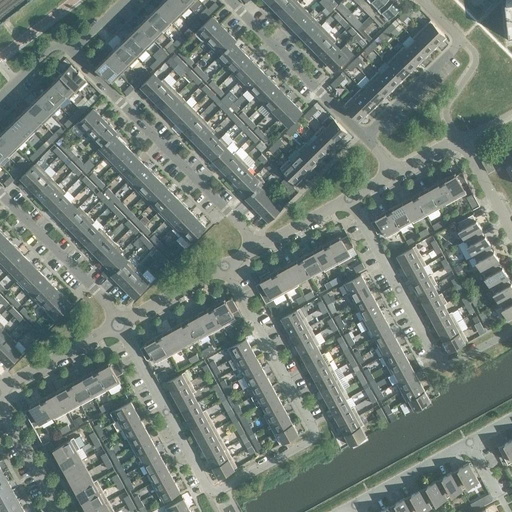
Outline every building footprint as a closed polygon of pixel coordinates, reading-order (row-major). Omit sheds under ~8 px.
[(181,15),(165,0),(163,0),(156,7),(172,24),(181,15)] [(189,7),(182,0),(165,0),(181,15),(189,7)] [(182,0),(189,7),(190,6),(194,10),(201,3),(198,0),(182,0)] [(288,0),(273,0),(270,4),(277,11),(288,0)] [(300,3),(296,0),(288,0),(277,11),(284,18),(300,3)] [(364,0),(359,4),(370,15),(385,0),(364,0)] [(385,0),(370,15),(381,26),(402,5),(396,0),(392,0),(392,1),(391,0),(385,0)] [(215,2),(208,9),(211,12),(218,6),(215,2)] [(307,10),(300,3),(284,18),(291,25),(307,10)] [(333,9),(328,4),(325,7),(330,12),(333,9)] [(413,10),(409,6),(404,11),(408,15),(413,10)] [(172,24),(156,7),(147,16),(163,32),(172,24)] [(211,12),(208,9),(202,15),(205,19),(211,12)] [(314,18),(307,10),(291,25),(298,33),(314,18)] [(408,15),(404,11),(399,16),(402,20),(408,15)] [(342,18),(337,13),(334,16),(339,21),(342,18)] [(163,32),(147,16),(139,24),(155,41),(163,32)] [(220,24),(212,16),(195,33),(203,41),(204,40),(220,24)] [(321,25),(314,18),(298,33),(306,40),(321,25)] [(348,24),(342,18),(339,21),(344,27),(348,24)] [(198,19),(191,26),(194,29),(201,22),(198,19)] [(430,20),(421,29),(438,46),(443,40),(441,39),(445,35),(430,20)] [(396,27),(392,23),(387,28),(390,32),(396,27)] [(155,41),(139,24),(130,33),(146,49),(155,41)] [(228,32),(220,24),(204,40),(211,48),(228,32)] [(328,32),(321,25),(306,40),(313,47),(328,32)] [(194,29),(191,26),(184,32),(188,35),(194,29)] [(357,33),(351,27),(348,31),(353,36),(357,33)] [(390,32),(387,28),(381,33),(385,37),(390,32)] [(438,46),(421,29),(413,37),(415,40),(429,54),(435,49),(433,47),(436,44),(437,46),(438,46)] [(235,40),(228,32),(211,48),(219,56),(235,40)] [(335,39),(328,32),(313,47),(320,55),(335,39)] [(146,49),(130,33),(122,41),(138,57),(146,49)] [(362,38),(357,33),(353,36),(359,41),(362,38)] [(180,36),(174,43),(177,46),(183,39),(180,36)] [(336,40),(335,39),(320,55),(327,62),(340,49),(333,42),(336,40)] [(236,40),(235,40),(219,56),(220,56),(227,63),(241,49),(234,42),(236,40)] [(378,44),(375,40),(369,45),(373,49),(378,44)] [(429,54),(415,40),(406,48),(420,63),(426,57),(424,55),(427,53),(429,54)] [(138,57),(122,41),(113,49),(129,66),(138,57)] [(177,46),(174,43),(167,49),(170,52),(177,46)] [(373,49),(369,45),(364,50),(368,54),(373,49)] [(404,46),(395,54),(412,71),(417,66),(416,64),(418,61),(420,63),(406,48),(404,46)] [(129,66),(113,49),(105,58),(121,74),(129,66)] [(248,57),(241,49),(227,63),(234,70),(231,73),(232,73),(248,57)] [(347,57),(340,49),(327,62),(334,70),(347,57)] [(182,50),(179,53),(184,59),(188,56),(182,50)] [(163,53),(156,59),(160,63),(166,56),(163,53)] [(412,71),(395,54),(387,63),(389,65),(403,79),(409,74),(407,72),(410,70),(412,71)] [(182,61),(177,55),(173,59),(179,64),(182,61)] [(194,62),(188,56),(184,59),(190,65),(194,62)] [(256,65),(248,57),(232,73),(239,81),(256,65)] [(361,60),(357,57),(352,62),(356,65),(361,60)] [(121,74),(105,58),(96,67),(112,83),(121,74)] [(160,63),(156,59),(150,66),(153,69),(160,63)] [(187,66),(182,61),(179,64),(184,69),(187,66)] [(356,65),(352,62),(347,67),(351,71),(356,65)] [(71,64),(62,73),(78,90),(87,81),(83,77),(84,76),(78,71),(71,64)] [(197,65),(194,68),(200,75),(203,71),(197,65)] [(263,73),(256,65),(239,81),(247,89),(263,73)] [(403,79),(389,65),(381,73),(395,88),(400,82),(399,81),(401,78),(403,80),(403,79)] [(146,70),(139,76),(143,79),(149,73),(146,70)] [(196,75),(191,70),(188,73),(193,79),(196,75)] [(209,77),(203,71),(200,75),(206,81),(209,77)] [(378,71),(370,79),(386,96),(392,91),(390,89),(393,86),(394,88),(395,88),(381,73),(378,71)] [(78,90),(62,73),(53,82),(69,98),(78,90)] [(141,86),(148,93),(164,78),(163,78),(161,80),(154,73),(141,86)] [(271,81),(263,73),(247,89),(255,97),(271,81)] [(344,77),(340,73),(335,78),(339,82),(344,77)] [(201,81),(196,75),(193,79),(198,84),(201,81)] [(143,79),(139,76),(133,83),(136,86),(143,79)] [(171,86),(164,78),(148,93),(156,101),(171,86)] [(339,82),(335,78),(330,83),(334,87),(339,82)] [(386,96),(370,79),(361,88),(378,105),(383,99),(381,97),(384,95),(386,96)] [(212,81),(209,84),(215,90),(218,87),(212,81)] [(279,88),(271,81),(255,97),(262,104),(279,88)] [(69,98),(53,82),(45,90),(61,106),(59,103),(66,96),(69,98)] [(210,90),(205,84),(202,88),(207,93),(210,90)] [(124,91),(127,94),(134,88),(131,85),(124,91)] [(178,93),(171,86),(156,101),(163,108),(178,93)] [(224,93),(218,87),(215,90),(221,96),(224,93)] [(286,96),(279,88),(262,104),(270,112),(286,96)] [(378,105),(361,88),(353,96),(369,113),(375,108),(373,106),(376,103),(377,105),(378,105)] [(61,106),(45,90),(36,99),(52,115),(61,106)] [(216,95),(210,90),(207,93),(212,98),(216,95)] [(95,93),(88,100),(91,103),(98,97),(95,93)] [(185,100),(178,93),(163,108),(170,115),(185,100)] [(227,96),(224,99),(230,105),(233,102),(227,96)] [(294,104),(286,96),(270,112),(277,120),(294,104)] [(369,113),(353,96),(344,105),(360,122),(366,116),(364,114),(367,112),(369,113)] [(52,115),(36,99),(27,107),(43,123),(52,115)] [(225,104),(219,99),(216,102),(221,108),(225,104)] [(91,103),(88,100),(81,106),(85,110),(91,103)] [(193,107),(185,100),(170,115),(177,123),(193,107)] [(239,108),(233,102),(230,105),(236,112),(239,108)] [(230,110),(225,104),(221,108),(227,113),(230,110)] [(302,112),(294,104),(277,120),(278,120),(280,118),(288,125),(302,112)] [(317,109),(313,105),(308,110),(312,114),(317,109)] [(43,123),(27,107),(19,115),(35,132),(43,123)] [(200,115),(193,107),(177,123),(184,130),(200,115)] [(77,124),(85,132),(101,116),(93,108),(77,124)] [(77,110),(71,117),(74,120),(81,114),(77,110)] [(312,114),(308,110),(303,115),(307,119),(312,114)] [(243,112),(239,115),(245,121),(248,118),(243,112)] [(239,119),(234,114),(231,117),(236,122),(239,119)] [(35,132),(19,115),(10,124),(26,140),(35,132)] [(207,122),(200,115),(184,130),(191,137),(207,122)] [(321,123),(323,125),(339,142),(345,136),(343,135),(347,131),(330,115),(321,123)] [(108,124),(101,116),(85,132),(92,140),(108,124)] [(74,120),(71,117),(64,123),(67,126),(74,120)] [(254,124),(248,118),(245,121),(251,127),(254,124)] [(244,124),(239,119),(236,122),(241,128),(244,124)] [(214,129),(207,122),(191,137),(198,144),(214,129)] [(300,125),(296,122),(291,127),(295,131),(300,125)] [(26,140),(10,124),(2,132),(18,149),(26,140)] [(116,132),(108,124),(92,140),(99,147),(97,149),(98,150),(116,132)] [(323,125),(314,133),(331,150),(336,145),(335,143),(337,140),(339,142),(323,125)] [(60,127),(53,134),(57,137),(63,131),(60,127)] [(258,127),(254,130),(260,136),(264,133),(258,127)] [(295,131),(291,127),(286,132),(290,136),(295,131)] [(254,134),(248,128),(245,132),(250,137),(254,134)] [(214,130),(214,129),(198,144),(206,152),(221,137),(221,136),(218,139),(212,132),(214,130)] [(18,149),(2,132),(0,133),(0,147),(9,157),(18,149)] [(117,132),(116,132),(98,150),(105,158),(121,142),(114,134),(117,132)] [(270,139),(264,133),(260,136),(266,143),(270,139)] [(331,150),(314,133),(306,142),(322,159),(328,153),(326,152),(329,149),(331,151),(331,150)] [(57,137),(53,134),(47,140),(50,143),(57,137)] [(259,139),(254,134),(250,137),(255,142),(259,139)] [(228,144),(221,137),(206,152),(213,159),(228,144)] [(283,142),(279,138),(274,143),(278,147),(283,142)] [(264,144),(261,141),(255,146),(258,150),(264,144)] [(63,142),(59,145),(65,151),(69,148),(63,142)] [(129,149),(121,142),(105,158),(113,165),(129,149)] [(322,159),(306,142),(297,150),(300,153),(314,167),(319,162),(318,160),(320,157),(322,159)] [(278,147),(274,143),(269,148),(272,152),(278,147)] [(43,144),(36,151),(40,154),(46,147),(43,144)] [(229,145),(228,144),(213,159),(220,167),(236,151),(235,151),(232,153),(226,147),(229,145)] [(9,157),(0,147),(0,164),(0,165),(1,165),(0,163),(0,160),(6,155),(9,157)] [(62,152),(57,147),(53,150),(59,155),(62,152)] [(75,154),(69,148),(65,151),(71,157),(75,154)] [(137,157),(129,149),(113,165),(120,173),(137,157)] [(40,154),(36,151),(30,157),(33,160),(40,154)] [(243,159),(236,151),(220,167),(227,174),(243,159)] [(67,157),(62,152),(59,155),(64,161),(67,157)] [(314,167),(300,153),(291,161),(305,176),(311,170),(309,168),(312,166),(313,167),(314,167)] [(267,160),(262,154),(258,158),(264,163),(267,160)] [(78,157),(74,161),(80,167),(84,163),(78,157)] [(144,165),(137,157),(120,173),(128,181),(144,165)] [(494,168),(488,157),(481,160),(487,171),(494,168)] [(250,166),(243,159),(227,174),(234,181),(250,166)] [(305,176),(291,161),(289,159),(280,167),(296,184),(302,178),(300,177),(303,174),(305,176)] [(26,161),(19,167),(22,171),(29,164),(26,161)] [(76,167),(71,161),(68,164),(73,170),(76,167)] [(21,177),(28,185),(44,170),(36,162),(21,177)] [(90,169),(84,163),(80,167),(86,173),(90,169)] [(276,169),(271,164),(267,167),(273,172),(276,169)] [(152,173),(144,165),(128,181),(136,189),(152,173)] [(250,166),(234,181),(241,188),(257,173),(256,173),(254,175),(248,169),(250,166)] [(22,171),(19,167),(13,174),(16,177),(22,171)] [(81,172),(76,167),(73,170),(78,175),(81,172)] [(281,174),(276,169),(273,172),(278,178),(281,174)] [(51,177),(44,170),(28,185),(36,192),(51,177)] [(468,184),(462,172),(456,175),(455,173),(441,180),(453,201),(466,194),(462,187),(468,184)] [(93,173),(90,176),(96,182),(99,179),(93,173)] [(159,180),(152,173),(136,189),(143,196),(159,180)] [(264,181),(257,173),(241,188),(248,195),(246,197),(246,198),(264,181)] [(4,182),(7,186),(14,179),(11,176),(4,182)] [(90,181),(85,176),(82,179),(87,184),(90,181)] [(58,184),(51,177),(36,192),(43,199),(58,184)] [(290,184),(285,178),(282,181),(287,187),(290,184)] [(105,185),(99,179),(96,182),(102,188),(105,185)] [(167,188),(159,180),(143,196),(144,197),(146,194),(153,201),(150,204),(151,204),(167,188)] [(453,201),(441,180),(428,188),(440,208),(453,201)] [(96,187),(90,181),(87,184),(92,190),(96,187)] [(265,181),(264,181),(246,198),(254,205),(267,192),(260,186),(265,181)] [(65,191),(58,184),(43,199),(50,207),(65,191)] [(295,189),(290,184),(287,187),(292,192),(295,189)] [(105,192),(111,198),(114,194),(108,188),(105,192)] [(175,196),(167,188),(151,204),(158,212),(175,196)] [(440,208),(428,188),(415,195),(426,215),(440,208)] [(105,196),(99,190),(96,194),(101,199),(105,196)] [(66,192),(65,191),(50,207),(57,214),(70,201),(63,195),(66,192)] [(274,200),(267,192),(254,205),(261,212),(274,200)] [(120,200),(114,194),(111,198),(117,204),(120,200)] [(426,215),(415,195),(402,202),(411,219),(413,223),(426,215)] [(110,201),(105,196),(101,199),(107,204),(110,201)] [(182,204),(175,196),(158,212),(166,220),(182,204)] [(281,207),(274,200),(261,212),(268,220),(281,207)] [(77,208),(70,201),(57,214),(64,221),(80,206),(79,206),(77,208)] [(411,219),(402,202),(389,209),(398,227),(411,219)] [(123,204),(120,207),(126,213),(129,210),(123,204)] [(190,211),(182,204),(166,220),(173,227),(190,211)] [(119,210),(114,205),(111,208),(116,214),(119,210)] [(87,213),(80,206),(64,221),(71,228),(87,213)] [(400,230),(398,227),(389,209),(375,217),(376,219),(371,222),(377,233),(383,230),(387,237),(400,230)] [(124,216),(119,210),(116,214),(121,219),(124,216)] [(135,216),(129,210),(126,213),(132,219),(135,216)] [(197,219),(190,211),(173,227),(181,235),(197,219)] [(94,221),(87,213),(71,228),(78,236),(94,221)] [(452,213),(445,218),(448,223),(455,219),(452,213)] [(455,223),(464,239),(482,230),(476,219),(476,220),(472,214),(455,223)] [(138,219),(135,222),(141,229),(144,225),(138,219)] [(205,227),(197,219),(181,235),(189,243),(205,227)] [(134,225),(128,220),(125,223),(130,228),(134,225)] [(94,221),(78,236),(86,243),(101,228),(101,227),(98,230),(92,224),(94,221)] [(439,221),(432,225),(434,230),(442,226),(439,221)] [(139,230),(134,225),(130,228),(135,234),(139,230)] [(150,231),(144,225),(141,229),(147,235),(150,231)] [(108,235),(101,228),(86,243),(93,251),(108,235)] [(426,228),(418,232),(421,237),(429,233),(426,228)] [(482,230),(464,239),(473,255),(490,245),(485,235),(484,235),(481,230),(482,230)] [(0,250),(10,241),(2,234),(0,235),(0,250)] [(148,240),(143,234),(139,238),(144,243),(148,240)] [(116,243),(108,235),(93,251),(100,258),(116,243)] [(154,235),(150,238),(156,244),(160,241),(154,235)] [(353,246),(347,235),(341,238),(340,236),(326,243),(338,264),(351,256),(347,249),(353,246)] [(153,245),(148,240),(144,243),(150,248),(153,245)] [(17,249),(10,241),(0,250),(0,264),(1,265),(17,249)] [(166,247),(160,241),(156,244),(162,250),(166,247)] [(123,250),(116,243),(100,258),(107,265),(123,250)] [(338,264),(326,243),(313,250),(323,268),(325,271),(338,264)] [(397,255),(402,265),(421,255),(416,245),(397,255)] [(491,246),(490,245),(473,255),(482,271),(499,261),(493,251),(490,246),(491,246)] [(167,248),(164,252),(170,258),(173,255),(167,248)] [(25,257),(17,249),(1,265),(9,273),(25,257)] [(162,254),(157,249),(153,252),(159,257),(162,254)] [(123,250),(107,265),(114,272),(112,274),(112,275),(128,259),(127,259),(121,253),(123,250)] [(323,268),(313,250),(300,258),(310,275),(323,268)] [(167,260),(162,254),(159,257),(164,263),(167,260)] [(426,264),(421,255),(402,265),(408,274),(426,264)] [(33,265),(25,257),(9,273),(16,281),(33,265)] [(310,275),(300,258),(287,265),(297,282),(310,275)] [(135,267),(128,259),(112,275),(119,282),(135,267)] [(499,262),(499,261),(482,271),(490,287),(508,277),(502,267),(501,267),(499,262)] [(426,265),(426,264),(408,274),(413,284),(431,274),(431,273),(428,275),(423,266),(426,265)] [(459,264),(453,267),(456,272),(461,269),(459,264)] [(40,272),(33,265),(16,281),(24,288),(40,272)] [(298,285),(297,282),(287,265),(274,272),(285,293),(298,285)] [(142,274),(135,267),(119,282),(127,289),(142,274)] [(48,280),(40,272),(24,288),(31,296),(48,280)] [(285,293),(274,272),(260,279),(261,282),(256,285),(266,303),(272,300),(273,299),(276,304),(286,298),(284,294),(285,293)] [(150,282),(142,274),(127,289),(134,297),(150,282)] [(342,284),(347,293),(366,283),(361,274),(342,284)] [(437,283),(431,274),(413,284),(418,293),(437,283)] [(338,276),(330,281),(333,285),(340,281),(338,276)] [(508,277),(490,287),(499,302),(511,295),(511,284),(511,283),(510,283),(507,278),(508,277)] [(55,288),(48,280),(31,296),(39,304),(55,288)] [(371,292),(366,283),(347,293),(347,294),(351,292),(355,301),(371,292)] [(437,284),(437,283),(418,293),(423,303),(442,293),(442,292),(438,294),(434,285),(437,284)] [(63,296),(55,288),(39,304),(46,312),(63,296)] [(311,291),(304,295),(306,300),(314,296),(311,291)] [(8,292),(5,295),(11,301),(14,298),(8,292)] [(376,301),(371,292),(355,301),(360,310),(376,301)] [(447,302),(442,293),(423,303),(428,312),(447,302)] [(303,295),(296,299),(299,303),(306,300),(303,295)] [(511,295),(499,302),(508,319),(511,316),(511,295)] [(71,304),(63,296),(46,312),(54,320),(71,304)] [(9,303),(3,298),(0,301),(5,306),(9,303)] [(20,304),(14,298),(11,301),(17,307),(20,304)] [(238,309),(232,298),(226,301),(225,299),(211,306),(222,327),(236,320),(232,313),(238,309)] [(272,300),(266,303),(274,317),(280,314),(272,300)] [(380,310),(376,301),(360,310),(365,318),(362,320),(380,310)] [(447,302),(428,312),(434,322),(452,312),(452,311),(449,313),(444,304),(447,302)] [(222,327),(211,306),(198,313),(209,334),(222,327)] [(18,312),(12,307),(9,310),(14,315),(18,312)] [(23,307),(20,310),(26,316),(29,313),(23,307)] [(281,317),(286,327),(305,317),(300,307),(281,317)] [(385,319),(380,310),(362,320),(367,329),(385,319)] [(484,311),(479,314),(484,322),(488,319),(484,311)] [(23,317),(18,312),(14,315),(20,321),(23,317)] [(457,321),(452,312),(434,322),(439,331),(457,321)] [(35,319),(29,313),(26,316),(32,323),(35,319)] [(209,334),(198,313),(185,321),(196,341),(209,334)] [(310,325),(305,317),(286,327),(291,336),(310,325)] [(390,328),(385,319),(367,329),(367,330),(370,328),(375,336),(390,328)] [(32,327),(27,321),(23,325),(29,330),(32,327)] [(37,321),(34,324),(40,330),(43,327),(37,321)] [(196,341),(185,321),(172,328),(183,349),(196,341)] [(462,331),(457,321),(439,331),(444,341),(462,331)] [(5,326),(4,325),(0,329),(0,343),(9,335),(2,328),(5,326)] [(315,334),(310,325),(291,336),(296,345),(315,334)] [(37,332),(32,327),(29,330),(34,335),(37,332)] [(183,349),(172,328),(158,335),(170,356),(183,349)] [(395,337),(390,328),(375,336),(380,345),(376,347),(377,347),(395,337)] [(468,340),(462,331),(444,341),(449,351),(468,340)] [(320,343),(315,334),(296,345),(301,354),(320,343)] [(16,342),(9,335),(0,343),(0,356),(1,357),(16,342)] [(170,356),(158,335),(145,342),(146,345),(140,348),(146,359),(152,356),(156,363),(170,356)] [(400,346),(395,337),(377,347),(381,356),(400,346)] [(227,348),(233,358),(251,348),(246,338),(227,348)] [(17,343),(16,342),(1,357),(8,365),(21,352),(14,345),(17,343)] [(320,344),(320,343),(301,354),(306,362),(325,352),(324,352),(321,354),(317,345),(320,344)] [(405,355),(400,346),(381,356),(386,365),(405,355)] [(256,357),(251,348),(233,358),(238,367),(256,357)] [(329,361),(325,352),(306,362),(311,371),(329,361)] [(195,354),(188,358),(191,363),(198,359),(195,354)] [(410,364),(405,355),(386,365),(391,374),(410,364)] [(261,367),(256,357),(238,367),(238,368),(241,366),(246,375),(243,376),(243,377),(261,367)] [(109,362),(96,369),(107,390),(121,383),(117,376),(123,372),(116,361),(110,364),(109,362)] [(334,370),(329,361),(311,371),(316,380),(334,370)] [(415,373),(410,364),(391,374),(395,373),(399,381),(396,382),(396,383),(415,373)] [(267,376),(261,367),(243,377),(248,386),(267,376)] [(107,390),(96,369),(83,377),(94,397),(107,390)] [(165,369),(155,374),(159,381),(168,375),(165,369)] [(339,379),(334,370),(316,380),(321,389),(339,379)] [(166,381),(172,391),(190,381),(185,371),(166,381)] [(420,382),(415,373),(396,383),(401,392),(420,382)] [(272,386),(267,376),(248,386),(253,396),(272,386)] [(94,397),(83,377),(69,384),(81,404),(94,397)] [(344,388),(339,379),(321,389),(326,398),(344,388)] [(195,390),(190,381),(172,391),(177,401),(195,390)] [(425,391),(420,382),(401,392),(406,401),(425,391)] [(81,404),(69,384),(56,391),(68,412),(81,404)] [(277,395),(272,386),(253,396),(254,396),(257,394),(262,403),(277,395)] [(131,388),(125,392),(128,397),(134,394),(131,388)] [(349,397),(344,388),(326,398),(330,407),(349,397)] [(196,391),(195,390),(177,401),(182,410),(198,402),(193,393),(196,391)] [(68,412),(56,391),(43,398),(53,416),(54,419),(68,412)] [(430,400),(425,391),(406,401),(409,399),(414,408),(430,400)] [(282,404),(277,395),(262,403),(267,413),(263,414),(264,415),(282,404)] [(349,397),(330,407),(335,416),(354,406),(351,407),(346,399),(349,397)] [(53,416),(43,398),(30,406),(31,408),(25,411),(31,422),(37,419),(39,423),(53,416)] [(115,421),(117,420),(136,410),(130,401),(110,412),(115,421)] [(202,411),(198,402),(182,410),(187,419),(206,409),(202,411)] [(107,403),(99,407),(102,412),(109,408),(107,403)] [(287,414),(282,404),(264,415),(269,424),(287,414)] [(359,415),(354,406),(335,416),(340,425),(359,415)] [(211,419),(206,409),(187,419),(192,429),(211,419)] [(140,419),(136,410),(117,420),(122,429),(140,419)] [(293,423),(287,414),(269,424),(274,434),(293,423)] [(364,424),(359,415),(340,425),(345,434),(364,424)] [(73,421),(76,426),(82,422),(80,417),(73,421)] [(145,428),(140,419),(122,429),(127,438),(145,428)] [(216,428),(211,419),(192,429),(198,438),(216,428)] [(298,433),(293,423),(274,434),(279,443),(298,433)] [(364,424),(345,434),(350,443),(366,435),(361,426),(364,424)] [(67,425),(60,429),(62,433),(70,429),(67,425)] [(150,437),(145,428),(127,438),(132,447),(150,437)] [(221,438),(216,428),(198,438),(203,448),(221,438)] [(97,438),(94,432),(89,434),(93,441),(97,438)] [(59,459),(80,448),(74,437),(53,448),(57,455),(59,454),(61,458),(59,459)] [(155,446),(150,437),(132,447),(137,456),(155,446)] [(101,445),(97,438),(93,441),(96,447),(101,445)] [(227,447),(221,438),(203,448),(208,457),(227,447)] [(511,461),(511,438),(504,443),(504,444),(498,447),(507,464),(511,461)] [(160,455),(155,446),(137,456),(137,457),(140,455),(145,463),(160,455)] [(232,457),(227,447),(208,457),(213,467),(232,457)] [(80,448),(59,459),(63,466),(65,465),(67,468),(65,469),(65,470),(82,460),(77,450),(80,448)] [(109,459),(105,453),(101,455),(104,462),(109,459)] [(165,464),(160,455),(145,463),(149,472),(165,464)] [(237,467),(232,457),(213,467),(219,477),(237,467)] [(113,466),(109,459),(104,462),(108,468),(113,466)] [(88,471),(82,460),(65,470),(69,476),(71,475),(72,479),(70,480),(71,480),(88,471)] [(469,463),(458,469),(453,472),(462,489),(478,480),(469,463)] [(170,473),(165,464),(149,472),(154,481),(151,483),(170,473)] [(94,481),(88,471),(71,480),(74,487),(76,486),(78,489),(76,490),(76,491),(97,479),(94,481)] [(453,472),(452,472),(442,477),(442,478),(437,481),(446,498),(462,489),(453,472)] [(175,482),(170,473),(151,483),(156,492),(175,482)] [(121,480),(117,474),(112,476),(116,483),(121,480)] [(103,490),(97,479),(76,491),(80,498),(82,496),(84,500),(82,501),(103,490)] [(124,487),(121,480),(116,483),(119,489),(124,487)] [(446,498),(437,481),(437,480),(426,486),(426,487),(421,489),(430,506),(446,498)] [(0,497),(13,491),(7,481),(0,485),(0,497)] [(180,491),(175,482),(156,492),(161,501),(180,491)] [(420,511),(430,506),(421,489),(410,495),(405,498),(413,511),(420,511)] [(108,501),(103,490),(82,501),(86,508),(88,507),(90,510),(88,511),(108,501)] [(0,509),(18,500),(13,491),(0,497),(0,509)] [(132,501),(128,495),(124,497),(127,504),(132,501)] [(413,511),(405,498),(405,497),(394,503),(395,504),(390,507),(392,511),(413,511)] [(165,508),(167,511),(181,511),(189,508),(183,498),(165,508)] [(478,499),(471,503),(474,509),(481,505),(478,499)] [(18,511),(23,510),(18,500),(0,509),(0,510),(0,511),(18,511)] [(112,511),(114,511),(108,501),(88,511),(87,511),(112,511)] [(136,508),(132,501),(127,504),(131,511),(136,508)]
